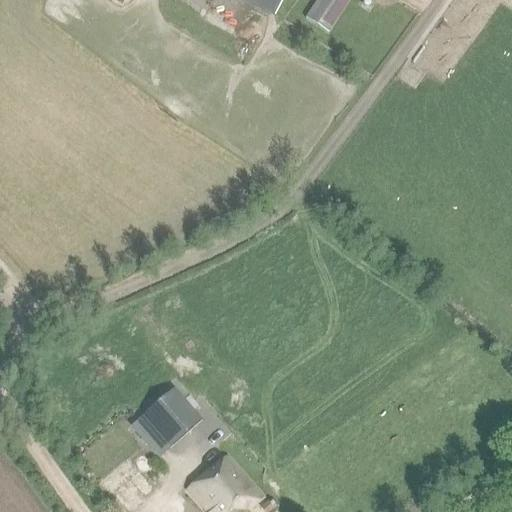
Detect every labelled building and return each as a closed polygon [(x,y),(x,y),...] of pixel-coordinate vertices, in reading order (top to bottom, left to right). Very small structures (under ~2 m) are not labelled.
[(243,0),(274,17),(284,0),(243,0)] [(317,0),(306,18),(328,32),(349,0),(317,0)] [(143,419),(169,449),(200,422),(174,392),(143,419)] [(260,496),(226,456),(188,488),(208,511),(244,511),(243,510),(260,496)] [(269,498),(260,505),(265,511),(274,504),(269,498)]
